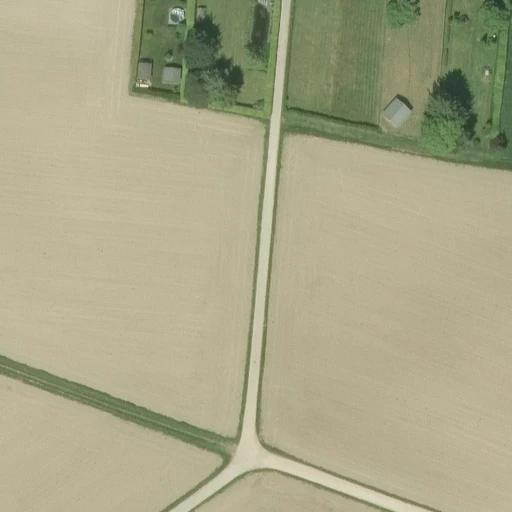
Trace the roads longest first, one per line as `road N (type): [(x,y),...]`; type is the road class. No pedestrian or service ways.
road 1 (track): [(287,0),(250,458),(178,511)]
road 2 (track): [(0,364),(399,511)]
road 3 (track): [(275,123),(511,173)]
